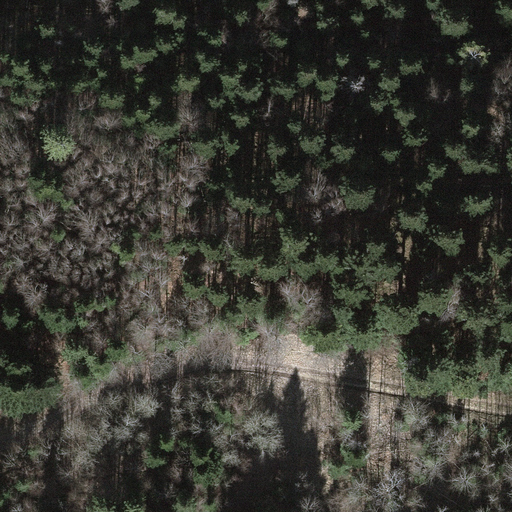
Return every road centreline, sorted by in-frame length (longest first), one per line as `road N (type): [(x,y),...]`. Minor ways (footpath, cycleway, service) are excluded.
road 1 (track): [(338,511),(298,422),(291,370),(204,367),(0,442)]
road 2 (track): [(291,370),(511,412)]
